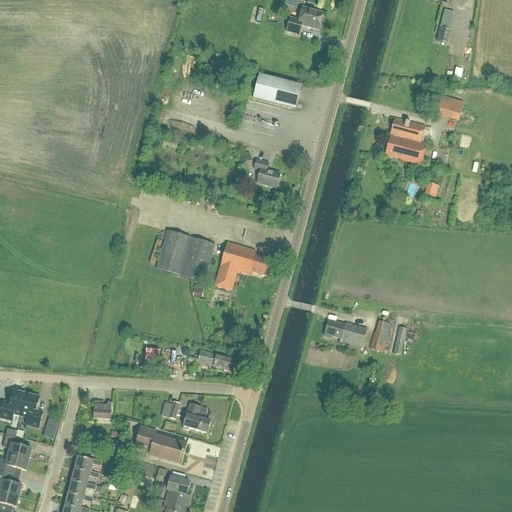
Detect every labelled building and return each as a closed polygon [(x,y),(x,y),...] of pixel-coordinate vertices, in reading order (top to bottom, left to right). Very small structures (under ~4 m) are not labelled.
[(438,21),(440,9),(412,6),(411,18),(438,21)] [(262,22),(265,10),(260,9),(257,21),(262,22)] [(286,34),(299,37),(301,28),(319,33),(324,15),(303,10),(299,22),(290,20),(286,34)] [(436,42),(446,45),(450,31),(440,29),(436,42)] [(232,87),(238,66),(207,58),(206,58),(198,56),(193,76),(232,87)] [(259,76),(253,99),(296,110),(302,87),(259,76)] [(464,97),(466,91),(459,89),(456,95),(464,97)] [(458,121),(459,120),(463,103),(438,97),(434,115),(458,121)] [(395,120),(385,157),(420,167),(426,146),(420,144),(425,128),(395,120)] [(165,150),(183,155),(185,148),(167,144),(165,150)] [(250,153),(244,155),(248,164),(253,162),(250,153)] [(261,172),(257,185),(276,190),(280,176),(267,172),(269,165),(257,162),(254,171),(261,172)] [(430,182),(424,196),(434,200),(440,186),(430,182)] [(204,229),(207,236),(219,230),(215,223),(204,229)] [(204,285),(215,246),(167,232),(156,271),(204,285)] [(227,245),(214,288),(231,293),(237,274),(249,277),(250,274),(266,279),(272,261),(255,256),(256,253),(227,245)] [(237,325),(246,322),(243,314),(234,317),(237,325)] [(341,341),(340,344),(362,350),(367,331),(346,325),(345,327),(329,322),(324,338),(331,341),(332,339),(341,341)] [(374,333),(369,350),(383,353),(390,325),(378,322),(375,333),(374,333)] [(399,328),(393,356),(402,355),(407,330),(399,328)] [(177,359),(185,359),(186,349),(177,348),(177,359)] [(205,354),(204,358),(200,357),(199,361),(203,362),(202,364),(214,367),(214,369),(222,371),(222,369),(233,372),(236,362),(225,359),(226,358),(217,356),(217,357),(205,354)] [(196,371),(199,362),(192,360),(190,369),(196,371)] [(21,417),(27,395),(22,394),(22,392),(17,391),(16,392),(14,392),(10,406),(3,403),(0,413),(0,418),(12,422),(14,415),(21,417)] [(31,396),(27,395),(21,417),(28,419),(27,421),(30,427),(39,429),(43,414),(36,412),(38,405),(39,405),(40,402),(39,400),(40,398),(38,398),(37,397),(33,395),(31,396)] [(168,420),(175,422),(180,405),(173,403),(168,420)] [(202,417),(206,418),(208,410),(190,405),(183,430),(188,432),(189,430),(207,435),(210,422),(205,421),(202,420),(202,417)] [(95,406),(94,420),(110,421),(111,407),(95,406)] [(141,428),(135,449),(151,453),(149,458),(181,467),(185,456),(187,446),(155,437),(157,432),(141,428)] [(8,456),(29,462),(32,451),(19,447),(21,440),(6,436),(3,448),(10,450),(8,456)] [(26,472),(29,462),(8,456),(7,462),(0,460),(0,473),(11,476),(13,469),(26,472)] [(90,475),(91,473),(92,466),(101,468),(102,463),(93,461),(93,462),(78,458),(74,471),(90,475)] [(74,471),(71,483),(87,487),(87,485),(89,478),(98,480),(99,475),(91,473),(90,475),(74,471)] [(0,486),(0,487),(0,493),(19,498),(22,487),(9,484),(11,476),(0,473),(0,486)] [(167,491),(169,492),(166,503),(188,508),(188,507),(189,501),(185,500),(190,484),(170,479),(167,491)] [(95,492),(101,494),(103,489),(96,487),(87,485),(87,487),(71,483),(68,495),(84,499),(84,497),(86,490),(95,492)] [(122,487),(110,484),(110,485),(107,485),(106,490),(121,493),(122,487)] [(19,498),(0,493),(0,511),(1,511),(3,506),(16,509),(19,498)] [(68,495),(65,507),(81,511),(81,509),(83,502),(92,504),(93,499),(84,497),(84,499),(68,495)] [(149,507),(161,510),(163,503),(152,499),(149,507)] [(188,508),(166,503),(163,511),(186,511),(187,509),(188,509),(188,508)]
